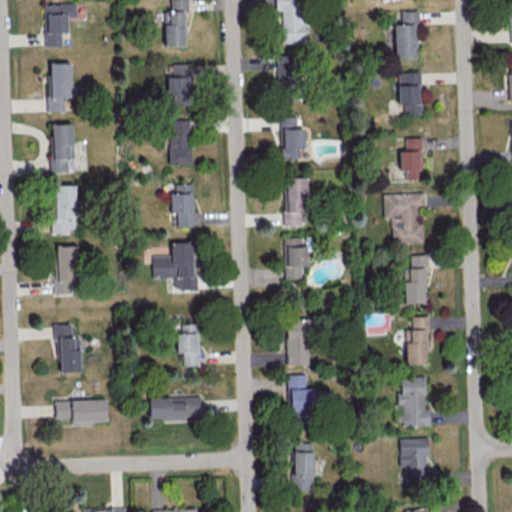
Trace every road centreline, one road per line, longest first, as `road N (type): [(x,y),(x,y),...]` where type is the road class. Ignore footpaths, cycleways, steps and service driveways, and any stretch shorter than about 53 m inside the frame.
road 1 (residential): [(0,26),(22,460),(53,466),(246,456)]
road 2 (residential): [(462,0),(481,511)]
road 3 (residential): [(231,0),(248,511)]
